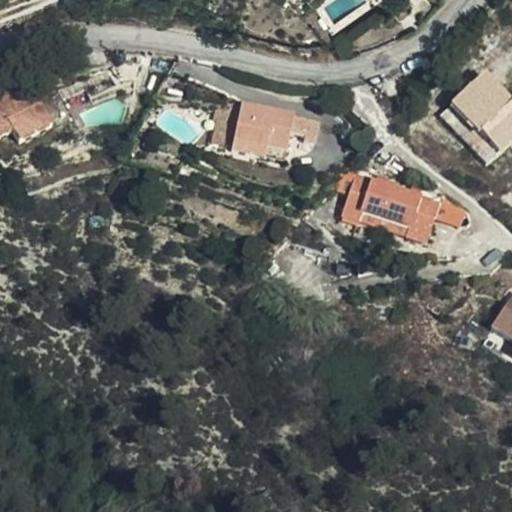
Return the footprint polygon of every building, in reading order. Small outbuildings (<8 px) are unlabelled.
[(460,103),(511,144),(511,73),(494,60),(460,103)] [(47,155),(81,139),(61,98),(7,126),(20,155),(42,145),(47,155)] [(245,133),(269,134),(271,117),(246,116),(245,133)] [(267,171),(293,172),(293,158),(326,161),(327,138),(329,123),(271,117),(269,134),(267,171)] [(353,125),(329,123),(327,138),(352,140),(353,125)] [(364,156),(349,179),(369,185),(364,213),(381,218),(385,201),(432,214),(429,231),(448,237),(455,205),(459,191),(374,168),(376,159),(364,156)] [(293,158),(293,172),(325,175),(326,161),(293,158)] [(460,187),(459,191),(455,205),(479,210),(481,193),(460,187)] [(385,201),(381,218),(429,231),(432,214),(385,201)]
